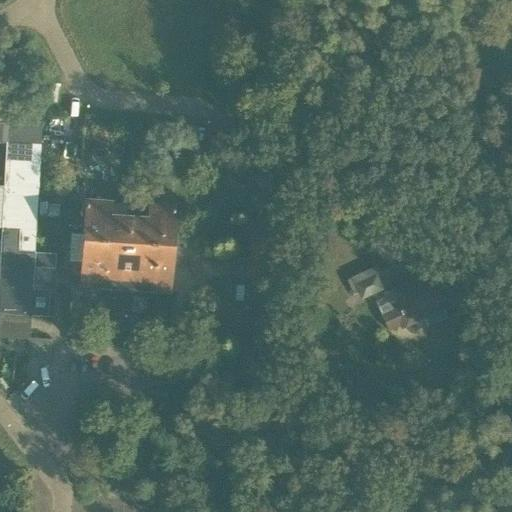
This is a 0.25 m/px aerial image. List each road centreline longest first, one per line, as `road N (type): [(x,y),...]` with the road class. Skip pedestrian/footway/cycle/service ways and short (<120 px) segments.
road 1 (unclassified): [(511,279),(200,106),(89,93),(29,0)]
road 2 (unclassified): [(61,511),(62,491),(0,409)]
